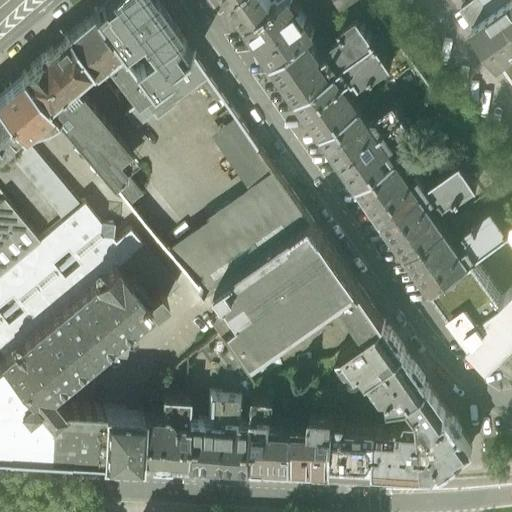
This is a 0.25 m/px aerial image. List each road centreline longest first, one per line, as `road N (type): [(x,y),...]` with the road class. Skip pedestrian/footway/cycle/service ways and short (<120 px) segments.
road 1 (unclassified): [(192,0),(426,334),(472,384),(511,403)]
road 2 (primary): [(446,503),(0,481)]
